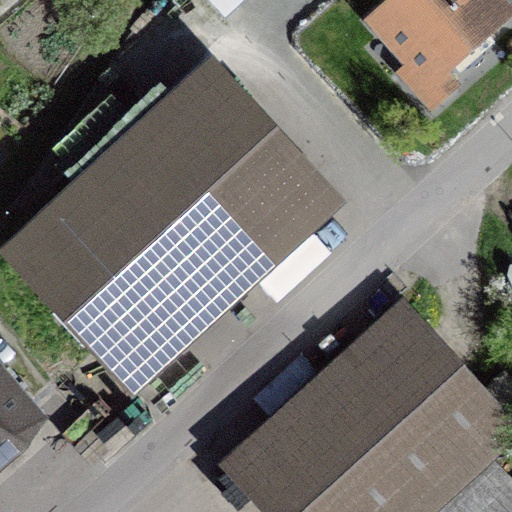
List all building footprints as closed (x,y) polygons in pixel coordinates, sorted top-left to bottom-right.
[(232,0),(206,0),(224,19),(238,6),(232,0)] [(397,0),(375,20),(412,62),(401,72),(431,105),(453,85),(439,70),(505,12),(494,0),(397,0)] [(334,197),(224,78),(60,228),(47,214),(5,251),(128,386),(334,197)] [(273,511),(420,511),(511,429),(402,311),(232,465),(273,511)] [(0,445),(38,412),(0,368),(0,445)]
